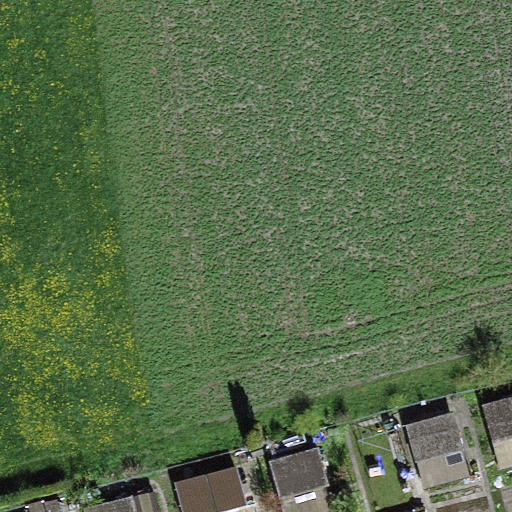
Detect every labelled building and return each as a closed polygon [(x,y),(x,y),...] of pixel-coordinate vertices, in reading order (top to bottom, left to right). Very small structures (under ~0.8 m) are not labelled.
[(498,471),(511,467),(511,397),(481,405),(498,471)] [(422,491),(469,480),(453,414),(406,426),(422,491)] [(330,490),(319,449),(267,464),(280,511),(333,511),(327,490),(330,490)] [(240,511),(247,510),(237,469),(175,485),(181,511),(240,511)] [(159,511),(155,494),(84,509),(84,511),(159,511)]
